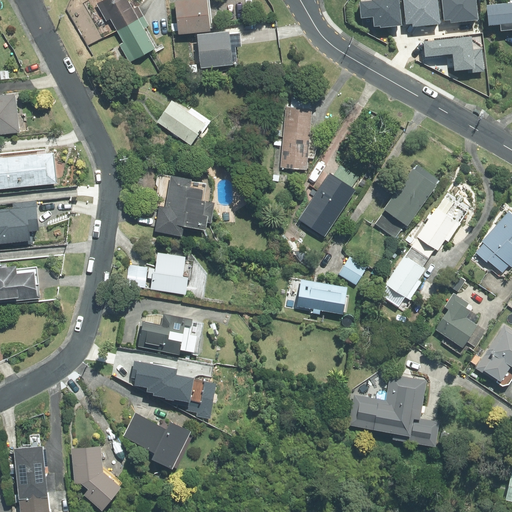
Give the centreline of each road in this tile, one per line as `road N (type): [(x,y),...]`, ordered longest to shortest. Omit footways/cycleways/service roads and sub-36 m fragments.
road 1 (residential): [(0,401),(41,380),(90,318),(109,216),(104,155),(30,0)]
road 2 (tertiary): [(298,0),(335,46),(511,152)]
